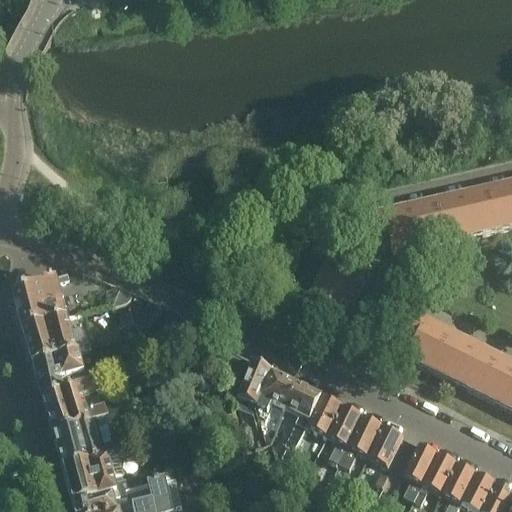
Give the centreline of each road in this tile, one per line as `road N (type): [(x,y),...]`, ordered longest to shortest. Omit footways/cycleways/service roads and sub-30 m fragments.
road 1 (residential): [(272,346),(342,214),(511,170)]
road 2 (residential): [(272,346),(115,274),(0,234)]
road 3 (residential): [(511,472),(272,346)]
